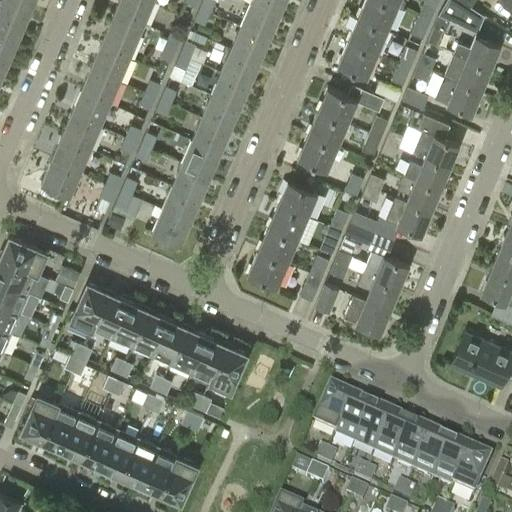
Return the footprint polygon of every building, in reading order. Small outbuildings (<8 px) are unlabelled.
[(0,0),(0,21),(21,31),(31,7),(15,0),(0,0)] [(144,0),(119,0),(113,14),(141,27),(151,3),(144,0)] [(201,0),(199,6),(210,11),(214,0),(201,0)] [(268,36),(278,13),(249,0),(239,23),(268,36)] [(278,13),(283,0),(249,0),(278,13)] [(396,5),(384,0),(363,0),(357,15),(386,29),(396,5)] [(429,19),(436,3),(437,0),(423,0),(417,14),(429,19)] [(461,0),(444,0),(437,13),(426,40),(437,44),(443,29),(446,30),(451,19),(456,21),(467,3),(461,0)] [(199,6),(193,19),(204,24),(210,11),(199,6)] [(141,27),(113,14),(103,38),(131,50),(141,27)] [(422,37),(429,19),(417,14),(410,32),(422,37)] [(357,15),(346,39),(376,52),(386,29),(357,15)] [(0,49),(11,54),(21,31),(0,21),(0,49)] [(258,58),(268,36),(239,23),(229,46),(258,58)] [(216,40),(189,28),(186,35),(213,47),(216,40)] [(170,30),(164,43),(175,48),(180,35),(170,30)] [(457,40),(452,52),(488,67),(498,45),(473,35),(469,45),(457,40)] [(103,38),(93,62),(121,74),(131,50),(103,38)] [(185,39),(179,52),(190,57),(194,47),(196,44),(185,39)] [(366,76),(376,52),(346,39),(336,63),(366,76)] [(169,62),(175,48),(164,43),(158,57),(169,62)] [(405,44),(397,61),(409,66),(417,49),(405,44)] [(249,81),(258,58),(229,46),(220,69),(249,81)] [(0,77),(1,78),(11,54),(0,49),(0,77)] [(421,51),(416,63),(430,69),(435,57),(421,51)] [(179,52),(169,75),(179,80),(184,68),(185,68),(190,57),(179,52)] [(452,52),(443,74),(479,90),(488,67),(452,52)] [(409,66),(397,61),(390,78),(402,84),(409,66)] [(121,74),(93,62),(83,85),(111,97),(121,74)] [(425,79),(430,69),(416,63),(411,73),(425,79)] [(239,104),(249,81),(220,69),(210,92),(239,104)] [(479,90),(443,74),(433,97),(470,112),(479,90)] [(149,77),(144,89),(155,93),(160,82),(149,77)] [(379,78),(374,90),(396,100),(401,88),(379,78)] [(165,84),(160,97),(171,102),(176,89),(165,84)] [(83,85),(72,109),(101,121),(111,97),(83,85)] [(327,85),(317,109),(346,122),(357,98),(327,85)] [(427,94),(407,85),(401,98),(422,107),(427,94)] [(149,107),(155,93),(144,89),(138,103),(149,107)] [(229,127),(239,104),(210,92),(200,114),(229,127)] [(160,97),(154,109),(165,114),(171,102),(160,97)] [(101,121),(72,109),(62,132),(90,144),(101,121)] [(317,109),(307,132),(336,145),(346,122),(317,109)] [(375,113),(368,131),(380,136),(387,118),(375,113)] [(458,142),(444,136),(449,124),(426,113),(411,150),(423,155),(448,166),(458,142)] [(219,150),(229,127),(200,114),(190,137),(219,150)] [(129,123),(124,135),(135,140),(140,128),(129,123)] [(389,128),(384,139),(398,145),(403,133),(389,128)] [(157,135),(145,130),(140,142),(151,147),(157,135)] [(373,153),(380,136),(368,131),(361,148),(373,153)] [(62,132),(52,156),(80,168),(90,144),(62,132)] [(326,169),(336,145),(307,132),(296,156),(326,169)] [(130,153),(135,140),(124,135),(119,148),(130,153)] [(209,173),(219,150),(190,137),(180,160),(209,173)] [(384,139),(379,150),(394,155),(398,145),(384,139)] [(151,147),(140,142),(135,155),(146,160),(151,147)] [(438,188),(448,166),(423,155),(420,163),(408,158),(402,173),(438,188)] [(70,192),(80,168),(52,156),(42,180),(70,192)] [(199,195),(209,173),(180,160),(170,183),(199,195)] [(109,170),(104,183),(115,188),(120,175),(109,170)] [(363,176),(351,171),(343,189),(355,195),(363,176)] [(370,171),(365,183),(379,189),(384,177),(370,171)] [(429,211),(438,188),(402,173),(396,187),(408,192),(405,200),(429,211)] [(126,175),(120,189),(131,193),(137,180),(126,175)] [(287,177),(276,201),(306,214),(317,190),(287,177)] [(109,201),(115,188),(104,183),(97,195),(109,201)] [(190,218),(199,195),(170,183),(161,206),(190,218)] [(365,183),(361,194),(374,200),(379,189),(365,183)] [(131,193),(120,189),(113,204),(135,213),(143,198),(131,193)] [(394,195),(385,217),(392,220),(396,221),(396,222),(420,232),(429,211),(405,200),(394,195)] [(306,214),(276,201),(266,225),(296,238),(306,214)] [(179,242),(190,218),(161,206),(150,229),(179,242)] [(336,206),(328,224),(341,229),(348,211),(336,206)] [(354,209),(349,221),(373,231),(379,234),(384,222),(376,218),(354,209)] [(119,229),(124,216),(112,211),(106,224),(119,229)] [(368,242),(373,231),(349,221),(345,233),(368,242)] [(511,251),(511,225),(508,223),(498,246),(511,251)] [(334,246),(341,229),(328,224),(321,241),(334,246)] [(266,225),(256,248),(286,261),(296,238),(266,225)] [(0,253),(0,254),(36,271),(45,250),(9,234),(0,253)] [(511,251),(498,246),(489,268),(511,276),(511,251)] [(275,285),(286,261),(256,248),(246,272),(275,285)] [(333,259),(347,265),(361,271),(373,276),(398,287),(407,264),(371,249),(366,260),(338,248),(333,259)] [(316,253),(308,273),(320,279),(329,258),(316,253)] [(49,277),(36,271),(0,254),(0,278),(27,291),(41,297),(49,277)] [(342,276),(347,265),(333,259),(329,270),(342,276)] [(66,266),(60,281),(64,283),(73,287),(79,272),(66,266)] [(480,290),(505,301),(511,303),(511,276),(489,268),(480,290)] [(398,287),(373,276),(361,271),(357,282),(369,287),(364,298),(388,309),(398,287)] [(311,299),(320,279),(308,273),(299,294),(311,299)] [(0,302),(18,311),(27,291),(0,278),(0,302)] [(70,317),(91,326),(107,290),(87,281),(70,317)] [(336,287),(324,281),(314,304),(327,309),(336,287)] [(68,300),(73,288),(73,287),(64,283),(59,297),(68,300)] [(127,299),(107,290),(91,326),(110,335),(127,299)] [(379,331),(388,309),(364,298),(352,293),(343,316),(379,331)] [(146,307),(127,299),(110,335),(130,344),(146,307)] [(0,325),(10,330),(18,311),(0,302),(0,325)] [(166,316),(146,307),(130,344),(150,353),(166,316)] [(47,323),(56,327),(62,313),(53,309),(47,323)] [(186,325),(166,316),(150,353),(170,362),(186,325)] [(50,339),(56,327),(47,323),(41,336),(50,339)] [(0,349),(1,350),(10,330),(0,325),(0,349)] [(206,334),(186,325),(170,362),(189,370),(206,334)] [(511,357),(511,351),(463,330),(448,364),(499,386),(511,357)] [(225,343),(206,334),(189,370),(209,379),(225,343)] [(69,353),(77,357),(83,343),(75,340),(69,353)] [(83,343),(77,357),(86,360),(92,347),(83,343)] [(246,352),(225,343),(209,379),(229,388),(246,352)] [(35,349),(29,363),(38,367),(44,353),(35,349)] [(71,369),(77,357),(69,353),(63,366),(71,369)] [(118,371),(124,358),(116,354),(110,368),(118,371)] [(80,373),(86,360),(77,357),(71,369),(80,373)] [(133,362),(124,358),(118,371),(126,375),(133,362)] [(38,367),(29,363),(23,375),(32,379),(38,367)] [(158,388),(163,375),(155,372),(150,385),(158,388)] [(110,389),(116,376),(107,373),(102,386),(110,389)] [(172,379),(163,375),(158,388),(166,392),(172,379)] [(125,380),(116,376),(110,389),(119,393),(125,380)] [(26,392),(17,389),(12,402),(20,406),(26,392)] [(197,406),(203,393),(195,389),(189,403),(197,406)] [(314,426),(334,435),(350,398),(330,389),(314,426)] [(149,407),(155,394),(147,390),(141,403),(149,407)] [(20,429),(41,438),(57,402),(37,393),(20,429)] [(211,397),(203,393),(197,406),(205,410),(211,397)] [(163,397),(155,394),(149,407),(158,411),(163,397)] [(370,407),(350,398),(334,435),(354,444),(370,407)] [(15,419),(20,406),(12,402),(6,415),(15,419)] [(57,402),(41,438),(61,447),(77,411),(57,402)] [(390,416),(370,407),(354,444),(374,452),(390,416)] [(189,424),(195,411),(187,408),(181,421),(189,424)] [(77,411),(61,447),(80,456),(97,419),(77,411)] [(203,415),(195,411),(189,424),(197,428),(203,415)] [(393,461),(410,425),(390,416),(374,452),(393,461)] [(97,419),(80,456),(100,465),(116,428),(97,419)] [(429,433),(410,425),(393,461),(413,470),(429,433)] [(229,431),(221,427),(218,434),(225,437),(229,431)] [(116,428),(100,465),(120,473),(136,437),(116,428)] [(433,479),(449,442),(429,433),(413,470),(433,479)] [(136,437),(120,473),(140,482),(156,446),(136,437)] [(469,451),(449,442),(433,479),(453,487),(469,451)] [(322,462),(328,448),(320,445),(314,458),(322,462)] [(156,446),(140,482),(159,491),(176,454),(156,446)] [(337,452),(328,448),(322,462),(330,466),(337,452)] [(469,451),(453,487),(473,497),(489,460),(469,451)] [(176,454),(159,491),(180,500),(196,464),(176,454)] [(499,461),(494,474),(502,478),(508,465),(499,461)] [(362,480),(368,466),(359,462),(353,476),(362,480)] [(314,481),(320,467),(312,464),(306,477),(314,481)] [(376,470),(368,466),(362,480),(370,483),(376,470)] [(329,471),(320,467),(314,481),(322,485),(329,471)] [(497,491),(502,478),(494,474),(488,487),(497,491)] [(401,497),(407,484),(399,480),(393,493),(401,497)] [(353,498),(359,484),(351,481),(345,494),(353,498)] [(368,488),(359,484),(353,498),(362,502),(368,488)] [(416,488),(407,484),(401,497),(410,501),(416,488)] [(0,511),(14,511),(19,502),(0,492),(0,511)] [(385,511),(394,511),(399,502),(391,498),(384,511),(385,511)] [(280,501),(279,503),(275,511),(299,511),(301,510),(280,501)] [(431,511),(441,511),(445,504),(437,501),(431,511)] [(482,501),(477,511),(487,511),(491,504),(482,501)] [(404,511),(407,506),(399,502),(394,511),(404,511)]
